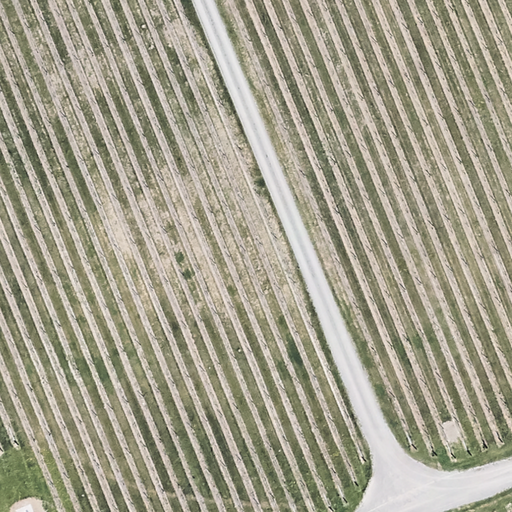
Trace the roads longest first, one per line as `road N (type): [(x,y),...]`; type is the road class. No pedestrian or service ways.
road 1 (track): [(189,0),(396,511)]
road 2 (track): [(511,466),(401,511)]
